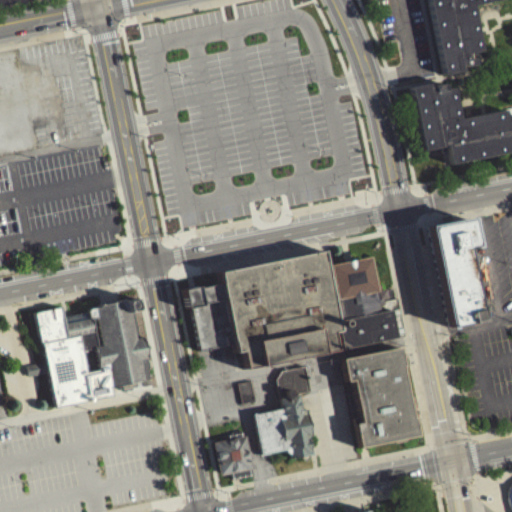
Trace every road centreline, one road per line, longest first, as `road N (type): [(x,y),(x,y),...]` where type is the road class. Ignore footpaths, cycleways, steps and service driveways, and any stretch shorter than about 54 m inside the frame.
road 1 (secondary): [(97,8),(203,511)]
road 2 (residential): [(400,207),(0,291)]
road 3 (tertiary): [(203,511),(511,449)]
road 4 (tertiary): [(400,207),(462,511)]
road 5 (tertiary): [(336,0),(367,70),(400,207)]
